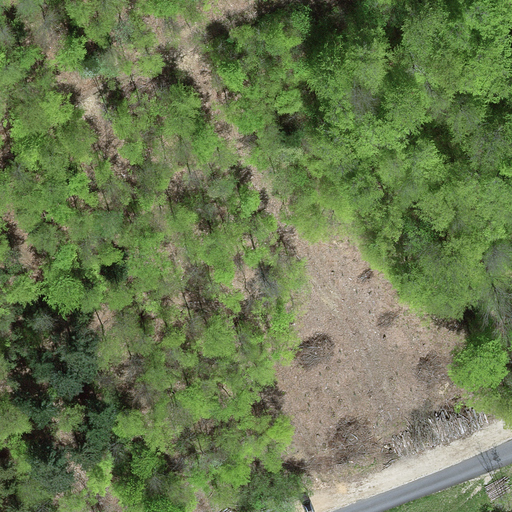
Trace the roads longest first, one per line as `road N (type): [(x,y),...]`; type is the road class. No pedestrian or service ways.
road 1 (track): [(297,0),(0,138)]
road 2 (unclassified): [(359,511),(511,452)]
